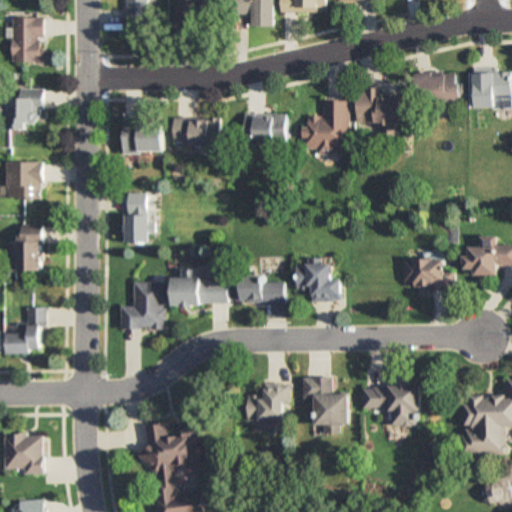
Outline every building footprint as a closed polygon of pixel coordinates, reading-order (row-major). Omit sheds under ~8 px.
[(126,0),(126,26),(148,26),(148,0),(126,0)] [(184,0),(181,22),(210,26),(214,0),(184,0)] [(277,27),(277,0),(242,0),(243,15),(252,15),(252,27),(277,27)] [(284,0),(285,13),(325,13),(324,0),(284,0)] [(13,63),(45,63),(45,18),(13,18),(13,63)] [(464,103),(463,73),(421,74),(422,104),(464,103)] [(511,73),(475,73),(475,108),(511,108),(511,73)] [(43,89),(22,89),(22,101),(0,101),(0,117),(9,117),(9,130),(43,130),(43,89)] [(384,97),(384,89),(361,89),(361,125),(412,125),(412,97),(384,97)] [(351,102),(325,101),(325,117),(307,117),(306,150),(351,151),(351,102)] [(290,145),(290,114),(247,114),(247,145),(290,145)] [(178,120),(178,150),(225,149),(225,119),(178,120)] [(125,154),(168,154),(168,120),(125,120),(125,154)] [(44,163),(10,163),(11,200),(45,199),(44,163)] [(127,194),(127,244),(152,244),(152,194),(127,194)] [(46,226),(22,225),(21,272),(45,273),(46,226)] [(511,245),(500,245),(500,238),(485,237),(485,246),(475,246),(474,256),(469,256),(469,275),(502,276),(502,265),(511,265),(511,245)] [(418,291),(453,291),(454,260),(408,260),(407,284),(418,284),(418,291)] [(335,265),(299,265),(299,290),(314,290),(314,301),(345,301),(345,281),(335,281),(335,265)] [(287,302),(287,277),(238,277),(238,302),(287,302)] [(176,306),(231,306),(231,279),(176,279),(176,306)] [(167,282),(135,282),(135,307),(123,307),(123,331),(167,331),(167,282)] [(21,317),(12,317),(12,327),(3,327),(3,347),(26,347),(26,342),(38,342),(38,321),(43,321),(43,303),(21,303),(21,317)] [(352,394),(335,394),(335,378),(305,378),(305,401),(317,401),(317,427),(326,427),(326,433),(341,433),(341,426),(352,426),(352,394)] [(511,379),(506,380),(506,398),(468,398),(468,457),(509,457),(509,428),(511,428),(511,379)] [(364,411),(393,411),(393,426),(423,426),(423,386),(364,386),(364,411)] [(250,422),(290,422),(290,388),(266,388),(266,396),(250,396),(250,422)] [(157,511),(208,511),(206,491),(179,494),(176,470),(192,468),(193,476),(207,474),(201,428),(177,431),(177,437),(169,438),(167,425),(146,428),(157,511)] [(27,475),(47,475),(47,436),(8,436),(8,470),(27,470),(27,475)] [(507,502),(507,487),(488,487),(488,502),(507,502)] [(48,511),(48,499),(21,501),(22,509),(15,509),(14,511),(48,511)]
